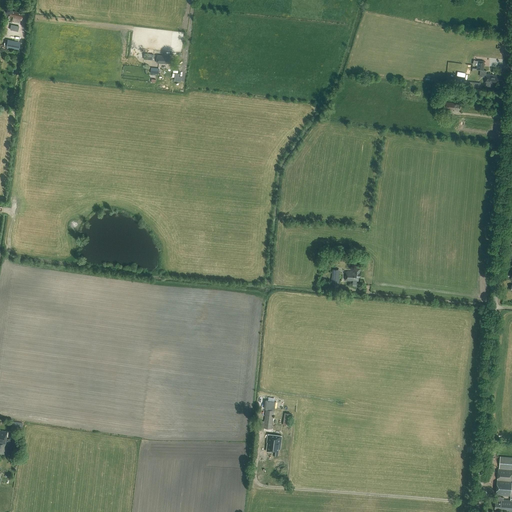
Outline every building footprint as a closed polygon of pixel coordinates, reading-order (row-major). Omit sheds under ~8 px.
[(12,21),(19,23),(20,18),(21,18),(22,13),(10,11),(9,15),(13,16),(12,21)] [(18,34),(19,25),(8,24),(8,33),(18,34)] [(171,63),(171,58),(170,57),(170,56),(158,55),(157,63),(167,63),(167,62),(171,63)] [(490,83),(496,84),(496,82),(502,82),(502,78),(500,78),(501,75),(497,75),(486,74),(486,71),(480,70),(479,77),(485,77),(484,86),(490,87),(490,83)] [(444,102),(443,109),(452,110),(452,111),(459,112),(459,110),(460,105),(455,104),(444,102)] [(355,269),(355,272),(347,271),(347,272),(346,271),(345,281),(353,281),(353,286),(357,286),(357,281),(358,281),(358,277),(360,277),(360,273),(360,269),(355,269)] [(340,272),(332,272),(331,285),(339,286),(340,272)] [(261,423),(260,427),(272,428),(273,415),(274,410),(275,402),(269,401),(265,400),(264,408),(266,409),(264,423),(261,423)] [(291,414),(284,413),(283,425),(289,426),(291,414)] [(268,442),(267,451),(273,452),(273,454),(278,454),(279,448),(280,449),(282,436),(268,434),(267,440),(267,442),(268,442)] [(511,480),(511,481),(511,479),(511,457),(500,456),(499,469),(498,469),(496,494),(500,495),(511,496),(511,480)] [(511,500),(501,499),(501,497),(497,497),(497,501),(495,501),(494,509),(500,509),(500,511),(511,511),(511,500)]
